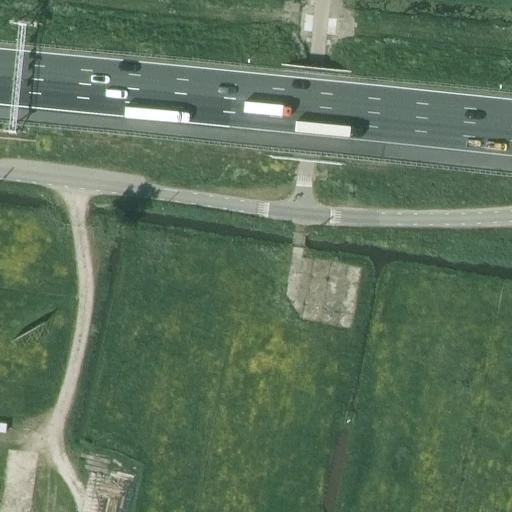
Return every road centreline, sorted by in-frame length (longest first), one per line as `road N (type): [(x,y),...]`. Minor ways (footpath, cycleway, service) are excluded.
road 1 (motorway): [(0,76),(511,128)]
road 2 (unclassified): [(300,216),(0,175)]
road 3 (unclassified): [(323,0),(300,216)]
road 4 (unclassified): [(511,217),(300,216)]
